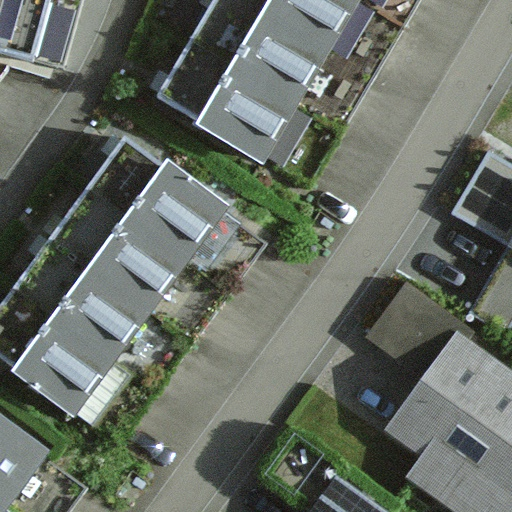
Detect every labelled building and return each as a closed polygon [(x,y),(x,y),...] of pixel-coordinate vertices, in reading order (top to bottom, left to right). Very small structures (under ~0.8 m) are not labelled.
[(0,0),(0,58),(67,76),(86,0),(0,0)] [(329,132),(362,78),(230,0),(218,0),(189,49),(329,132)] [(230,0),(362,78),(394,23),(354,0),(230,0)] [(354,0),(394,23),(408,0),(354,0)] [(297,187),(329,132),(189,49),(157,103),(297,187)] [(219,294),(258,242),(127,144),(88,196),(219,294)] [(451,216),(509,248),(474,310),(506,327),(511,316),(511,171),(484,156),(451,216)] [(180,346),(219,294),(88,196),(49,248),(180,346)] [(141,397),(180,346),(49,248),(10,300),(141,397)] [(363,340),(427,388),(391,435),(425,460),(407,484),(444,511),(511,511),(511,367),(405,286),(363,340)] [(0,372),(102,449),(141,397),(10,300),(0,313),(0,372)] [(0,505),(9,511),(66,511),(84,489),(0,428),(0,505)] [(353,472),(299,431),(260,481),(300,511),(372,511),(341,488),(353,472)]
